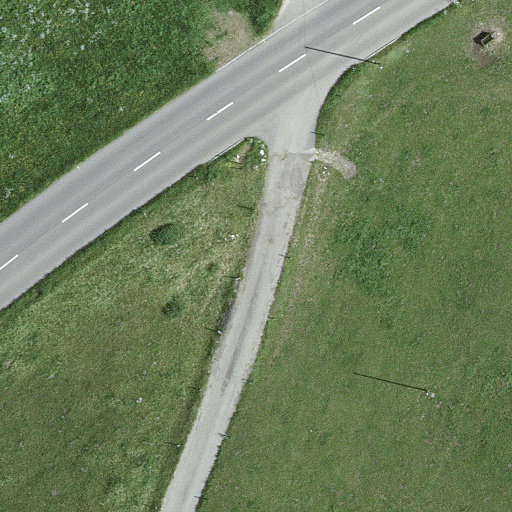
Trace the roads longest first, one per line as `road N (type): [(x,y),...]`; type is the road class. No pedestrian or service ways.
road 1 (track): [(173,511),(286,170),(308,48)]
road 2 (tertiary): [(386,0),(213,112),(0,267)]
